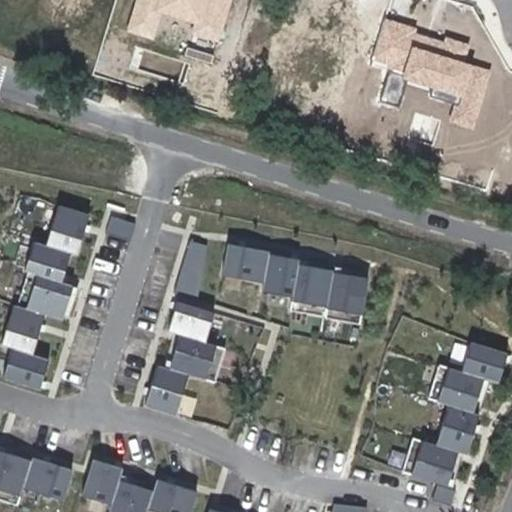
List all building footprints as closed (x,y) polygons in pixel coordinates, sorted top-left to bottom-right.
[(197,22),(193,32),(215,39),(228,0),(138,0),(129,29),(151,36),(159,10),(197,22)] [(388,72),(408,78),(433,86),(429,97),(457,105),(452,123),(473,129),(484,92),(476,90),(481,70),(463,65),(468,46),(383,21),(372,59),(391,64),(388,72)] [(408,78),(388,72),(380,102),(399,108),(408,78)] [(86,212),(55,203),(42,244),(73,253),(86,212)] [(133,221),(108,213),(102,231),(127,239),(133,221)] [(204,243),(186,237),(169,290),(195,297),(204,243)] [(265,252),(266,248),(224,241),(218,274),(260,282),(265,252)] [(30,245),(23,269),(63,280),(69,256),(30,245)] [(294,258),(265,252),(260,282),(259,289),(288,294),(293,262),(294,258)] [(365,275),(293,262),(288,294),(285,309),(357,322),(365,275)] [(74,290),(34,278),(26,307),(66,319),(74,290)] [(173,300),(164,328),(200,340),(209,312),(173,300)] [(42,316),(13,308),(4,340),(33,348),(42,316)] [(215,346),(176,338),(170,367),(209,375),(215,346)] [(504,350),(467,339),(458,370),(462,371),(485,378),(495,381),(504,350)] [(0,375),(36,387),(46,357),(8,345),(0,371),(0,375)] [(141,403),(172,413),(185,373),(153,363),(141,403)] [(475,412),(485,378),(462,371),(446,366),(436,400),(447,403),(452,405),(475,412)] [(475,412),(452,405),(447,403),(435,445),(440,446),(456,451),(463,453),(475,412)] [(446,485),(456,451),(440,446),(435,445),(422,441),(412,476),(433,482),(446,485)] [(0,450),(0,488),(21,495),(24,487),(29,470),(32,460),(0,450)] [(29,470),(24,487),(62,499),(72,468),(33,456),(32,460),(29,470)] [(119,465),(90,456),(78,493),(108,502),(115,479),(119,465)] [(154,478),(151,490),(145,509),(156,511),(189,511),(196,491),(154,478)] [(151,490),(115,479),(108,502),(104,511),(143,511),(145,509),(151,490)] [(433,482),(427,498),(447,504),(452,488),(433,482)] [(361,511),(364,504),(330,501),(326,511),(361,511)]
